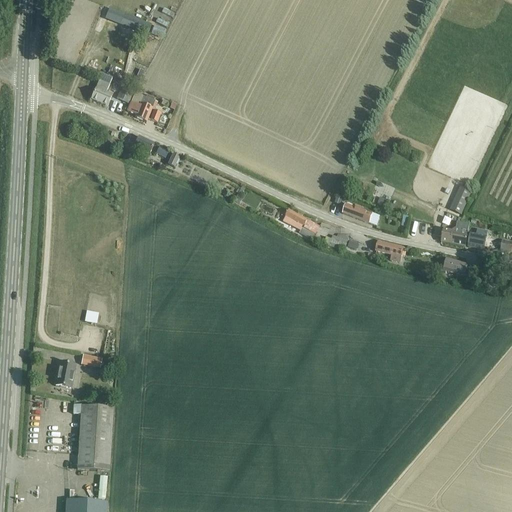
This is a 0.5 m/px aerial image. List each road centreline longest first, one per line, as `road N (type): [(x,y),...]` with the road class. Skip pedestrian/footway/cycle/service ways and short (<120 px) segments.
road 1 (unclassified): [(511,264),(350,226),(23,80)]
road 2 (secondary): [(0,447),(23,80)]
